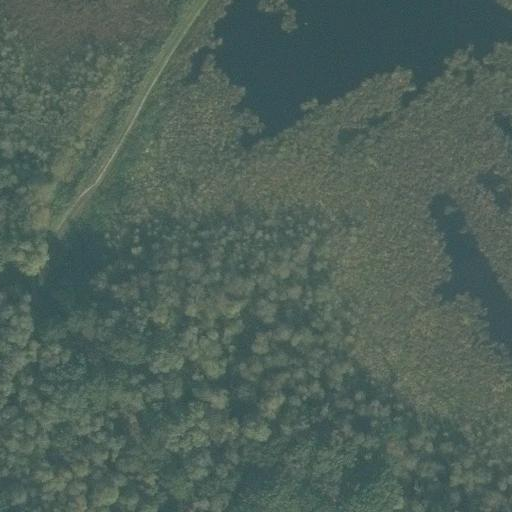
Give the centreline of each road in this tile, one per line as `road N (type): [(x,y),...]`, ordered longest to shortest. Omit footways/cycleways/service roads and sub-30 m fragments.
road 1 (track): [(199,0),(32,272)]
road 2 (track): [(189,511),(31,283),(32,272)]
